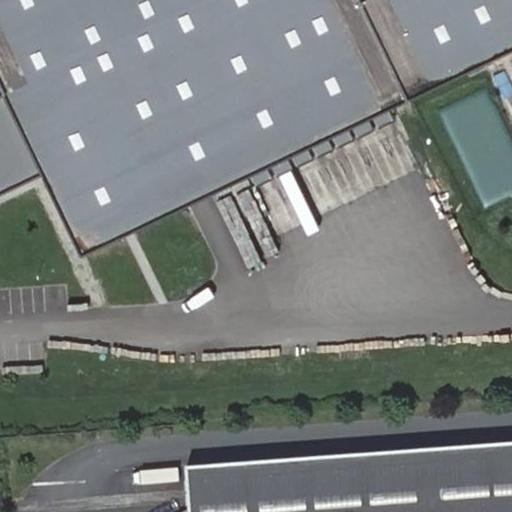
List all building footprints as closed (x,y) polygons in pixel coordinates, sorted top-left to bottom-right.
[(362,0),(0,0),(0,71),(11,96),(50,177),(90,260),(413,106),(407,94),(362,0)] [(511,0),(362,0),(407,94),(511,43),(511,0)] [(0,101),(11,96),(0,71),(0,101)] [(11,96),(0,101),(0,201),(50,177),(11,96)] [(511,511),(511,446),(185,471),(188,496),(189,508),(190,511),(511,511)]
